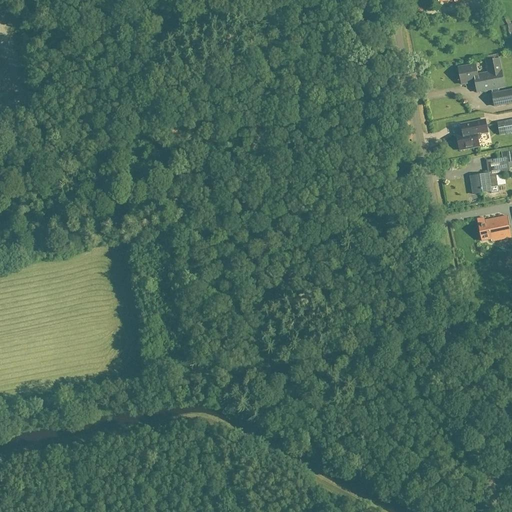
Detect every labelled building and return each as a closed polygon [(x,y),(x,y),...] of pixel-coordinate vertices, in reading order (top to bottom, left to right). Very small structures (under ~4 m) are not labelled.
[(488,73),(477,75),(475,65),(458,68),(461,85),(471,83),(470,82),(474,81),(477,93),(491,90),(492,94),(491,95),(493,107),(511,103),(511,90),(498,93),(498,89),(504,87),(501,70),(501,71),(498,59),(486,62),(488,73)] [(484,120),(460,125),(462,134),(456,135),(459,151),(478,147),(477,141),(479,140),(480,138),(479,134),(487,133),(484,120)] [(511,120),(497,124),(499,135),(511,132),(511,120)] [(506,157),(497,159),(500,176),(509,174),(506,157)] [(487,174),(469,177),(472,194),(490,192),(490,194),(498,193),(495,176),(488,177),(487,174)] [(483,218),(477,220),(481,242),(491,240),(492,242),(511,238),(507,216),(484,221),(483,218)]
